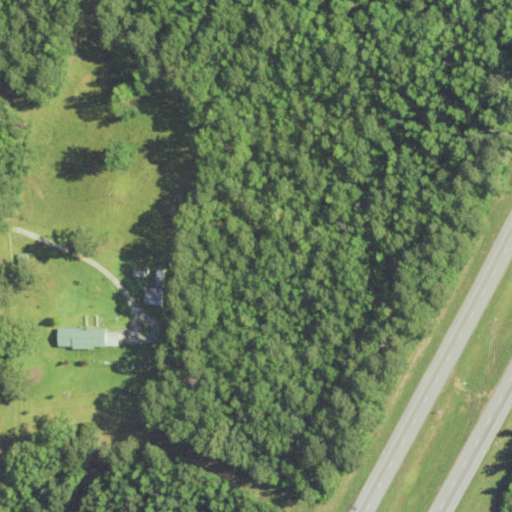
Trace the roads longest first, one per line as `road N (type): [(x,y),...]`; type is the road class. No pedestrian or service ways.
road 1 (motorway): [(511,233),(359,511)]
road 2 (motorway): [(436,511),(511,378)]
